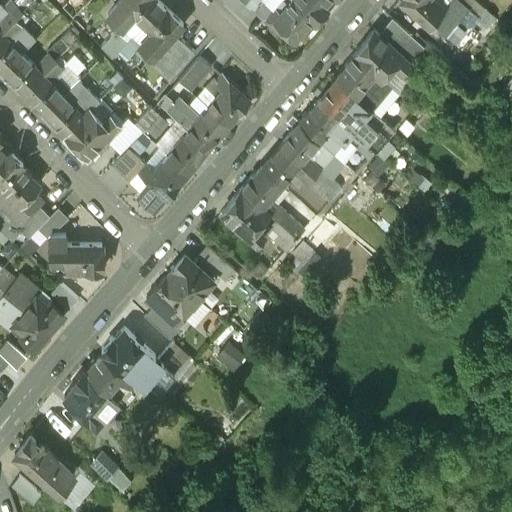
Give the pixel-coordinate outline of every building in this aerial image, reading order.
[(7,0),(0,7),(0,30),(14,16),(22,8),(13,0),(7,0)] [(117,0),(108,10),(122,22),(134,8),(143,17),(157,0),(117,0)] [(183,18),(162,0),(157,0),(143,17),(152,25),(140,39),(153,51),(183,18)] [(285,0),(279,7),(273,2),(263,14),(276,25),(281,20),(294,31),(312,9),(313,8),(303,0),(285,0)] [(303,0),(313,8),(312,9),(315,12),(325,0),(303,0)] [(413,0),(444,26),(465,0),(413,0)] [(423,35),(393,8),(383,20),(386,22),(382,26),(410,51),(423,35)] [(14,16),(0,30),(0,62),(4,67),(22,50),(7,35),(10,32),(12,32),(21,23),(14,16)] [(382,26),(374,20),(354,43),(381,67),(393,54),(401,61),(410,51),(382,26)] [(69,24),(53,41),(62,49),(81,29),(74,23),(69,24)] [(115,25),(101,41),(112,52),(127,35),(115,25)] [(381,67),(354,43),(344,55),(345,57),(336,67),(355,83),(372,97),(391,75),(381,67)] [(200,48),(178,72),(189,81),(211,57),(200,48)] [(50,49),(40,59),(40,62),(37,65),(42,70),(57,56),(50,49)] [(37,65),(22,50),(4,67),(25,87),(42,70),(37,65)] [(110,68),(100,79),(108,87),(124,70),(107,55),(102,61),(110,68)] [(336,67),(317,89),(336,105),(340,101),(355,83),(336,67)] [(224,80),(209,98),(228,115),(249,90),(223,68),(217,75),(224,80)] [(42,70),(25,87),(46,108),(63,91),(42,70)] [(95,86),(86,95),(93,102),(102,93),(95,86)] [(317,89),(299,111),(318,127),(333,110),(336,105),(317,89)] [(63,91),(46,108),(55,117),(54,118),(65,130),(83,111),(79,106),(63,91)] [(171,92),(163,100),(168,105),(176,96),(171,92)] [(228,115),(209,98),(195,113),(188,122),(208,139),(228,115)] [(90,105),(85,100),(79,106),(83,111),(90,105)] [(357,110),(347,102),(344,102),(343,103),(340,101),(336,105),(351,117),(357,110)] [(103,118),(90,104),(90,105),(83,111),(65,130),(87,151),(120,119),(111,110),(103,118)] [(195,113),(186,105),(179,114),(188,122),(195,113)] [(351,117),(336,105),(333,110),(336,112),(335,113),(335,116),(344,125),(351,117)] [(299,111),(280,133),(299,149),(305,142),(310,136),(317,128),(318,127),(299,111)] [(188,122),(168,146),(188,163),(208,139),(188,122)] [(128,124),(114,140),(122,147),(136,131),(128,124)] [(327,136),(317,128),(310,136),(320,145),(327,136)] [(280,133),(261,155),(280,172),(293,157),(299,149),(280,133)] [(128,142),(112,159),(130,174),(145,157),(128,142)] [(340,174),(305,142),(299,149),(313,162),(335,181),(340,174)] [(2,143),(0,145),(0,179),(19,161),(20,161),(22,158),(10,146),(7,149),(2,143)] [(168,146),(167,145),(153,162),(146,157),(140,165),(150,174),(137,189),(153,202),(166,187),(167,188),(188,163),(168,146)] [(313,162),(299,149),(293,157),(328,188),(335,181),(313,162)] [(280,172),(261,155),(252,165),(251,164),(241,176),(268,199),(268,200),(273,194),(266,188),(280,172)] [(19,161),(0,179),(0,202),(0,222),(12,235),(22,225),(18,220),(37,201),(39,203),(43,198),(33,188),(39,181),(20,161),(19,161)] [(241,176),(221,200),(256,230),(263,221),(256,214),(268,199),(241,176)] [(303,215),(284,199),(276,207),(295,224),(303,215)] [(37,201),(18,220),(22,225),(29,232),(48,212),(39,203),(37,201)] [(295,224),(276,207),(268,217),(275,223),(273,225),(286,235),(295,224)] [(79,227),(49,229),(50,254),(65,253),(66,263),(104,261),(103,235),(79,236),(79,227)] [(227,267),(237,257),(210,232),(200,243),(227,267)] [(214,267),(185,243),(170,261),(199,285),(214,267)] [(170,261),(147,288),(155,296),(175,312),(199,285),(170,261)] [(54,287),(74,302),(83,290),(63,275),(54,287)] [(25,294),(9,280),(3,287),(4,288),(24,304),(27,300),(24,298),(25,296),(25,294)] [(4,288),(0,292),(0,315),(9,323),(13,319),(12,318),(24,304),(4,288)] [(46,300),(35,291),(27,300),(24,304),(49,325),(63,307),(49,296),(46,300)] [(175,312),(155,296),(146,306),(168,325),(177,314),(175,312)] [(49,325),(24,304),(12,318),(13,319),(23,327),(20,331),(34,342),(49,325)] [(124,319),(114,331),(111,329),(101,341),(104,343),(104,342),(124,359),(128,363),(129,362),(135,368),(144,376),(145,375),(141,372),(151,360),(155,363),(163,352),(158,348),(124,319)] [(173,330),(158,348),(163,352),(174,361),(189,343),(173,330)] [(227,331),(221,348),(241,355),(247,338),(227,331)] [(86,365),(85,366),(104,382),(105,381),(116,391),(127,378),(116,369),(120,363),(124,359),(104,342),(104,343),(86,365)] [(163,352),(155,363),(165,372),(174,361),(163,352)] [(128,363),(124,359),(120,363),(122,364),(122,370),(129,376),(135,368),(129,362),(128,363)] [(104,382),(85,366),(86,365),(83,363),(73,375),(75,377),(65,389),(96,415),(104,406),(117,391),(116,391),(105,381),(104,382)] [(71,464),(27,427),(13,444),(57,481),(71,464)] [(39,482),(18,465),(11,474),(32,491),(39,482)]
